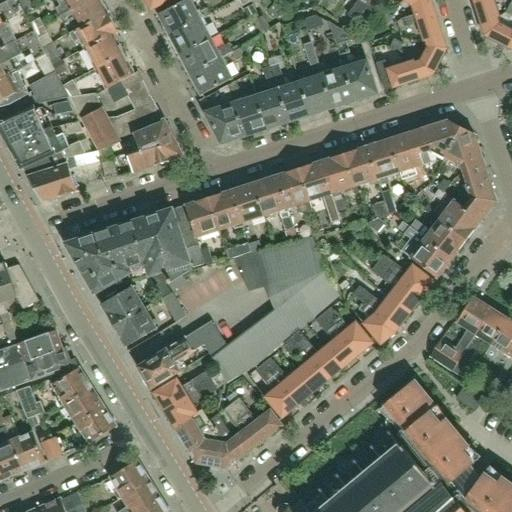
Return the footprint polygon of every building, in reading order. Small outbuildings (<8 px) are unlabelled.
[(0,50),(33,32),(29,24),(16,31),(13,25),(26,18),(24,14),(17,1),(16,0),(10,0),(0,5),(0,50)] [(26,0),(18,0),(17,1),(24,14),(32,10),(26,0)] [(93,0),(58,0),(62,6),(57,9),(62,17),(93,0)] [(81,29),(108,15),(100,0),(93,0),(62,17),(66,25),(76,20),(81,29)] [(171,0),(145,0),(151,11),(171,0)] [(201,20),(190,0),(160,16),(162,19),(161,21),(164,25),(166,26),(171,36),(201,20)] [(247,0),(231,0),(233,9),(248,6),(247,0)] [(365,10),(372,0),(359,0),(348,16),(357,22),(365,10)] [(406,0),(372,0),(365,10),(373,16),(384,0),(400,0),(405,3),(406,0)] [(435,11),(431,0),(406,0),(405,3),(412,9),(415,16),(435,11)] [(473,0),(481,22),(500,16),(495,1),(496,0),(473,0)] [(500,16),(481,22),(486,38),(511,52),(511,51),(511,4),(505,12),(500,16)] [(253,5),(243,10),(247,18),(257,13),(253,5)] [(444,37),(435,11),(415,16),(403,20),(406,29),(418,25),(424,44),(426,43),(444,37)] [(117,33),(118,33),(108,15),(81,29),(70,34),(75,43),(79,40),(85,50),(90,47),(113,35),(117,33)] [(263,16),(254,22),(261,34),(271,28),(263,16)] [(323,21),(316,16),(305,20),(309,31),(324,26),(323,21)] [(44,26),(39,18),(30,23),(34,32),(44,26)] [(211,40),(201,20),(171,36),(177,46),(175,47),(178,52),(179,53),(181,56),(211,40)] [(355,40),(332,25),(338,45),(355,40)] [(43,48),(53,42),(48,34),(44,26),(34,32),(38,39),(43,48)] [(35,61),(37,60),(46,55),(33,32),(0,50),(0,80),(15,72),(9,61),(29,50),(35,61)] [(122,53),(123,50),(120,45),(118,44),(113,35),(90,47),(85,50),(95,70),(123,56),(122,53)] [(61,54),(74,48),(70,37),(56,42),(61,54)] [(434,77),(448,50),(444,37),(426,43),(428,48),(421,62),(414,64),(420,81),(434,77)] [(235,53),(230,44),(217,51),(211,40),(181,56),(183,59),(182,60),(185,66),(187,67),(192,76),(221,60),(225,58),(235,53)] [(53,43),(53,42),(43,48),(48,56),(51,61),(61,56),(58,51),(53,43)] [(304,45),(312,70),(320,67),(312,43),(304,45)] [(46,55),(37,60),(41,69),(44,67),(48,76),(55,72),(46,55)] [(133,74),(129,66),(129,63),(127,59),(124,57),(123,56),(95,70),(95,71),(100,81),(101,81),(106,90),(121,82),(139,73),(138,72),(133,74)] [(197,85),(196,87),(199,93),(201,93),(202,96),(232,81),(221,60),(192,76),(197,85)] [(68,69),(63,61),(53,67),(57,74),(68,69)] [(378,94),(368,62),(346,69),(355,102),(378,94)] [(420,81),(414,64),(414,62),(389,71),(386,62),(377,65),(385,92),(420,81)] [(311,116),(301,83),(287,87),(281,69),(273,71),(289,123),(311,116)] [(355,102),(346,69),(331,74),(330,69),(322,72),(333,109),(355,102)] [(289,123),(273,71),(265,74),(271,92),(257,97),(267,130),(289,123)] [(27,96),(15,72),(0,80),(0,108),(9,106),(27,96)] [(333,109),(322,72),(312,75),(313,79),(301,83),(311,116),(333,109)] [(39,105),(70,99),(63,87),(56,73),(52,75),(35,84),(30,87),(34,96),(32,97),(36,103),(38,102),(39,105)] [(126,92),(144,83),(139,73),(121,82),(126,92)] [(63,87),(70,99),(83,97),(73,81),(63,87)] [(267,130),(257,97),(243,101),(237,82),(228,87),(245,137),(267,130)] [(131,102),(149,92),(144,83),(126,92),(128,97),(130,99),(131,102)] [(245,137),(228,87),(215,94),(218,101),(224,99),(227,107),(206,114),(221,145),(245,137)] [(137,114),(136,111),(117,118),(109,118),(96,94),(88,96),(83,97),(70,99),(90,137),(97,152),(100,151),(121,141),(120,140),(126,137),(134,134),(144,130),(140,120),(137,114)] [(159,112),(154,102),(136,111),(137,114),(140,120),(159,112)] [(72,112),(67,103),(52,107),(55,116),(72,112)] [(51,129),(44,117),(40,118),(38,110),(25,113),(0,123),(0,130),(10,148),(51,129)] [(140,120),(144,130),(164,120),(159,112),(140,120)] [(173,137),(164,120),(144,130),(134,134),(135,137),(138,142),(126,148),(129,157),(175,142),(173,137)] [(446,159),(458,137),(462,129),(448,122),(423,130),(429,148),(430,151),(446,159)] [(82,132),(78,123),(66,125),(68,134),(82,132)] [(69,147),(64,134),(57,137),(53,128),(51,129),(10,148),(23,170),(63,150),(66,158),(96,152),(90,138),(69,147)] [(485,165),(476,137),(475,136),(462,129),(458,137),(446,159),(467,171),(485,165)] [(423,165),(419,151),(429,148),(423,130),(419,131),(412,133),(400,137),(390,140),(400,173),(403,181),(417,176),(414,168),(423,165)] [(400,173),(390,140),(367,147),(377,180),(400,173)] [(183,157),(175,142),(129,157),(134,173),(183,157)] [(377,180),(367,147),(345,155),(355,188),(377,180)] [(78,168),(101,162),(113,158),(110,148),(96,153),(96,152),(66,158),(63,150),(23,170),(42,201),(76,191),(72,178),(80,176),(78,168)] [(355,188),(345,155),(323,162),(338,212),(347,209),(341,192),(355,188)] [(338,212),(323,162),(300,169),(310,202),(325,197),(335,230),(343,227),(338,212)] [(497,201),(485,165),(467,171),(469,178),(464,180),(470,198),(464,206),(483,220),(497,201)] [(310,202),(300,169),(278,176),(289,213),(298,210),(299,212),(301,213),(312,210),(310,202)] [(290,216),(289,213),(278,176),(255,184),(265,216),(279,212),(284,229),(289,243),(298,240),(293,226),(290,216)] [(445,193),(451,185),(444,180),(438,187),(445,193)] [(445,193),(438,187),(432,183),(425,189),(443,202),(449,195),(445,193)] [(265,216),(255,184),(233,191),(243,224),(251,221),(265,216)] [(381,193),(384,202),(388,215),(397,213),(398,212),(391,190),(381,193)] [(243,224),(233,191),(210,198),(220,231),(235,226),(243,224)] [(210,198),(186,206),(196,238),(220,231),(210,198)] [(483,220),(464,206),(456,200),(441,220),(467,240),(483,220)] [(377,219),(388,215),(384,202),(372,205),(377,219)] [(200,251),(196,238),(186,206),(173,210),(131,223),(123,226),(115,228),(72,242),(69,250),(95,293),(129,273),(134,281),(151,275),(161,272),(165,271),(169,285),(192,269),(192,268),(204,265),(200,251)] [(467,240),(441,220),(426,240),(453,260),(467,240)] [(415,221),(410,227),(418,234),(423,228),(415,221)] [(413,240),(418,234),(410,227),(405,234),(413,240)] [(330,253),(322,237),(313,240),(321,256),(330,253)] [(258,364),(340,296),(321,256),(313,240),(313,239),(234,260),(250,292),(265,289),(275,312),(234,343),(212,358),(227,382),(258,364)] [(453,260),(426,240),(411,260),(437,280),(453,260)] [(230,258),(251,251),(249,243),(228,249),(230,258)] [(208,249),(200,251),(204,265),(204,266),(212,264),(208,249)] [(435,282),(413,266),(408,274),(384,256),(378,264),(423,298),(435,282)] [(39,301),(21,268),(9,272),(6,264),(0,265),(0,316),(8,314),(4,302),(17,298),(24,310),(39,301)] [(423,298),(378,264),(372,273),(395,290),(389,297),(411,314),(423,298)] [(151,275),(163,296),(172,291),(161,272),(151,275)] [(144,308),(132,287),(101,305),(114,326),(144,308)] [(411,314),(389,297),(383,305),(360,288),(354,295),(365,304),(399,330),(411,314)] [(172,291),(163,296),(177,322),(186,317),(172,291)] [(455,373),(494,312),(492,310),(493,309),(478,300),(478,301),(473,302),(472,302),(467,311),(465,310),(456,324),(468,331),(456,350),(442,340),(430,357),(455,373)] [(399,330),(365,304),(360,310),(371,319),(364,324),(382,346),(397,333),(399,330)] [(157,330),(144,308),(114,326),(126,347),(157,330)] [(374,344),(357,322),(349,329),(332,308),(324,315),(359,357),(374,344)] [(493,347),(510,320),(498,312),(497,314),(494,312),(455,373),(461,378),(484,341),(493,347)] [(359,357),(324,315),(316,321),(333,342),(326,348),(343,369),(359,357)] [(233,341),(217,319),(195,334),(211,356),(233,341)] [(500,368),(511,348),(511,320),(510,320),(493,347),(500,351),(492,364),(500,368)] [(343,369),(326,348),(319,354),(300,331),(292,338),(328,381),(343,369)] [(0,372),(23,364),(63,350),(57,332),(17,346),(0,351),(0,372)] [(187,368),(182,359),(194,352),(185,338),(137,368),(151,390),(187,368)] [(328,381),(292,338),(284,344),(303,367),(296,372),(313,394),(328,381)] [(511,348),(500,368),(494,377),(484,393),(485,394),(492,398),(501,384),(508,374),(511,367),(511,348)] [(0,392),(16,387),(69,369),(63,350),(23,364),(0,372),(0,392)] [(313,394),(296,372),(288,378),(271,358),(264,364),(298,406),(313,394)] [(298,406),(264,364),(256,370),(273,391),(265,398),(282,419),(298,406)] [(93,388),(80,368),(54,385),(66,405),(93,388)] [(163,410),(212,380),(207,371),(182,386),(177,378),(153,393),(163,410)] [(484,393),(494,377),(486,372),(476,388),(484,393)] [(198,412),(192,404),(217,389),(212,380),(163,410),(174,427),(198,412)] [(480,459),(446,419),(441,424),(431,412),(437,407),(415,380),(385,405),(434,465),(450,484),(468,469),(480,459)] [(483,399),(465,387),(457,399),(475,411),(483,399)] [(104,407),(93,388),(66,405),(78,424),(104,407)] [(262,443),(283,426),(271,410),(257,421),(239,398),(232,404),(262,443)] [(24,408),(27,414),(29,420),(39,416),(45,414),(41,401),(24,408)] [(262,443),(232,404),(223,411),(241,434),(237,437),(228,444),(240,459),(262,443)] [(117,427),(104,407),(78,424),(90,444),(117,427)] [(212,467),(220,415),(210,421),(202,409),(198,412),(174,427),(180,438),(181,440),(182,439),(188,450),(187,450),(188,452),(189,451),(194,460),(194,461),(195,462),(199,464),(199,465),(200,465),(200,464),(210,466),(210,467),(212,467)] [(0,446),(13,441),(3,419),(2,419),(0,414),(0,430),(2,434),(0,435),(0,446)] [(237,437),(220,415),(212,467),(222,469),(223,469),(225,470),(224,468),(229,467),(229,468),(230,467),(239,460),(239,461),(240,460),(240,459),(228,444),(237,437)] [(10,416),(3,419),(13,441),(19,439),(10,416)] [(38,432),(40,438),(51,435),(48,428),(45,421),(35,425),(38,432)] [(424,474),(408,454),(409,453),(406,449),(406,448),(401,442),(400,443),(399,443),(394,437),(388,429),(387,432),(391,437),(376,450),(372,445),(372,444),(370,445),(370,446),(373,450),(358,463),(354,459),(352,460),(356,465),(340,477),(337,473),(335,475),(338,479),(323,491),(320,487),(319,488),(317,489),(318,490),(322,494),(306,506),(303,502),(302,500),(301,501),(292,508),(291,507),(290,506),(289,505),(288,505),(287,505),(286,505),(285,505),(284,505),(283,505),(282,505),(281,506),(280,506),(280,507),(279,507),(279,508),(279,509),(278,509),(278,510),(278,511),(277,511),(449,511),(459,503),(462,507),(467,499),(466,499),(478,482),(473,476),(468,469),(450,484),(434,465),(424,474)] [(46,462),(34,432),(19,439),(13,441),(25,471),(46,462)] [(53,439),(51,435),(40,438),(50,461),(64,455),(57,438),(53,439)] [(25,471),(13,441),(0,446),(0,469),(4,480),(25,471)] [(149,479),(138,461),(111,477),(122,496),(149,479)] [(511,511),(511,484),(489,468),(478,482),(466,499),(467,499),(484,511),(511,511)] [(136,511),(160,497),(149,479),(122,496),(129,506),(118,511),(136,511)] [(169,511),(160,497),(136,511),(169,511)] [(67,511),(64,503),(62,498),(40,507),(42,511),(67,511)] [(64,503),(67,511),(75,511),(71,500),(64,503)] [(467,511),(462,507),(459,503),(449,511),(467,511)]
